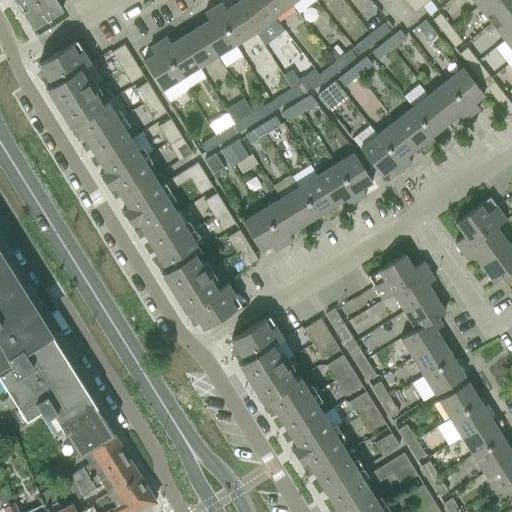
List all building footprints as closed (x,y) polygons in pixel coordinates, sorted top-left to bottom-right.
[(15,0),(32,28),(62,9),(56,0),(15,0)] [(257,0),(238,0),(235,3),(255,32),(272,18),(257,0)] [(286,0),(257,0),(272,18),(290,5),(286,0)] [(286,0),(290,5),(297,14),(315,1),(314,0),(286,0)] [(415,0),(409,6),(414,13),(429,1),(428,0),(415,0)] [(511,0),(485,0),(477,7),(490,24),(511,6),(511,0)] [(221,2),(213,7),(236,44),(255,32),(235,3),(226,9),(221,2)] [(511,6),(490,24),(503,41),(511,34),(511,6)] [(208,20),(199,26),(217,55),(236,44),(213,7),(204,13),(208,20)] [(432,19),(431,19),(443,34),(444,33),(446,31),(451,28),(439,13),(432,19)] [(416,26),(429,42),(437,35),(424,20),(416,26)] [(384,23),(370,34),(375,41),(389,30),(384,23)] [(199,26),(180,37),(199,67),(217,55),(199,26)] [(444,33),(443,34),(454,48),(455,47),(457,45),(462,41),(451,28),(446,31),(444,33)] [(399,30),(385,41),(392,49),(406,38),(399,30)] [(375,41),(370,34),(355,46),(361,52),(375,41)] [(511,34),(503,41),(511,52),(511,34)] [(166,37),(157,42),(180,78),(199,67),(180,37),(170,43),(166,37)] [(38,76),(58,107),(90,86),(79,69),(90,63),(76,40),(38,64),(44,72),(38,76)] [(392,49),(385,41),(371,52),(377,60),(392,49)] [(153,54),(143,61),(153,78),(161,90),(169,102),(187,91),(180,78),(157,42),(149,47),(153,54)] [(123,44),(111,52),(130,83),(143,75),(123,44)] [(467,48),(459,54),(469,68),(478,61),(467,48)] [(350,50),(335,62),(340,69),(355,57),(350,50)] [(365,56),(351,68),(357,76),(372,64),(365,56)] [(478,61),(469,68),(481,82),(489,75),(478,61)] [(340,69),(335,62),(321,72),(327,79),(340,69)] [(462,67),(445,81),(471,114),(479,108),(474,102),(484,95),(462,67)] [(357,76),(351,68),(337,79),(344,87),(357,76)] [(134,89),(153,120),(166,112),(146,81),(134,89)] [(304,81),(293,88),(298,95),(309,88),(304,81)] [(445,81),(428,94),(449,122),(458,115),(463,121),(471,114),(445,81)] [(485,88),(496,102),(504,95),(493,81),(485,88)] [(317,95),(323,103),(340,89),(334,82),(317,95)] [(90,86),(58,107),(77,138),(82,135),(83,136),(115,115),(118,120),(127,114),(124,109),(114,95),(106,100),(101,103),(90,86)] [(298,95),(293,88),(274,100),(278,107),(298,95)] [(428,94),(411,108),(432,135),(449,122),(428,94)] [(310,95),(296,103),(301,112),(316,103),(310,95)] [(511,105),(504,95),(496,102),(507,116),(511,112),(511,105)] [(244,99),(234,105),(242,119),(236,122),(241,130),(256,121),(252,113),(244,99)] [(252,113),(256,121),(272,111),(267,103),(252,113)] [(301,112),(296,103),(281,112),(286,121),(301,112)] [(411,108),(393,121),(415,149),(432,135),(411,108)] [(115,115),(83,136),(97,158),(104,170),(99,173),(108,188),(112,193),(117,190),(121,197),(127,206),(127,207),(122,210),(131,225),(137,222),(155,251),(187,231),(164,194),(189,179),(199,195),(212,187),(197,162),(159,185),(153,176),(141,157),(153,150),(141,132),(130,139),(118,120),(115,115)] [(275,116),(258,127),(263,135),(280,125),(275,116)] [(170,118),(157,126),(176,157),(178,161),(179,162),(192,154),(189,149),(181,137),(170,118)] [(393,121),(376,135),(403,168),(411,162),(406,156),(415,149),(393,121)] [(229,125),(214,134),(219,143),(234,133),(229,125)] [(369,125),(351,139),(381,176),(390,168),(395,175),(403,168),(376,135),(369,125)] [(263,135),(258,127),(244,135),(250,143),(263,135)] [(219,143),(214,134),(198,145),(204,153),(219,143)] [(220,150),(230,167),(247,157),(237,140),(220,150)] [(353,152),(334,164),(357,200),(365,195),(361,188),(371,182),(353,152)] [(204,160),(213,174),(223,167),(214,153),(204,160)] [(334,164),(315,176),(334,205),(344,199),(348,206),(357,200),(334,164)] [(315,176),(297,187),(315,217),(334,205),(315,176)] [(297,187),(278,199),(297,228),(315,217),(297,187)] [(203,201),(222,231),(235,223),(216,193),(203,201)] [(454,243),(460,252),(495,227),(505,219),(489,197),(454,223),(463,236),(454,243)] [(278,199),(261,210),(283,246),(292,241),(288,234),(297,228),(278,199)] [(283,246),(261,210),(242,221),(260,251),(271,244),(275,251),(283,246)] [(472,255),(480,265),(507,244),(495,227),(460,252),(466,259),(472,255)] [(226,237),(245,268),(258,260),(239,229),(226,237)] [(153,261),(174,294),(207,274),(194,254),(200,251),(187,231),(155,251),(159,257),(153,261)] [(492,282),(500,277),(511,267),(511,250),(507,244),(480,265),(492,282)] [(82,452),(83,453),(114,434),(76,375),(61,351),(48,330),(20,285),(0,253),(0,378),(25,419),(40,409),(44,417),(52,412),(79,454),(82,452)] [(381,300),(391,293),(428,271),(422,261),(412,268),(403,254),(366,277),(381,300)] [(511,280),(511,267),(500,277),(505,284),(511,280)] [(253,278),(258,289),(271,283),(266,271),(253,278)] [(391,293),(403,311),(432,293),(426,283),(433,279),(428,271),(391,293)] [(207,274),(174,294),(192,323),(197,320),(202,328),(240,305),(226,282),(216,289),(207,274)] [(403,311),(414,329),(414,330),(443,311),(432,293),(403,311)] [(325,314),(343,343),(352,337),(333,308),(325,314)] [(399,338),(411,357),(440,338),(434,329),(441,325),(436,317),(444,312),(443,311),(414,330),(414,329),(399,338)] [(231,351),(250,382),(282,362),(271,345),(282,338),(268,316),(230,339),(236,348),(231,351)] [(319,318),(302,328),(312,344),(329,333),(319,318)] [(329,333),(312,344),(313,345),(322,360),(338,349),(330,335),(329,333)] [(411,357),(422,375),(452,357),(440,338),(411,357)] [(347,350),(357,365),(364,360),(355,345),(347,350)] [(342,355),(325,365),(335,381),(351,370),(342,355)] [(423,376),(411,383),(422,402),(434,394),(446,386),(463,376),(452,357),(422,375),(423,376)] [(364,360),(357,365),(366,381),(374,376),(364,360)] [(282,362),(250,382),(266,408),(269,413),(274,410),(275,411),(308,391),(298,376),(293,380),(282,362)] [(351,370),(335,381),(344,397),(361,386),(351,370)] [(437,399),(449,418),(478,400),(466,381),(437,399)] [(371,387),(380,402),(387,397),(378,383),(371,387)] [(382,511),(367,488),(392,473),(399,485),(416,475),(402,452),(361,478),(308,391),(275,411),(296,445),(291,448),(300,463),(305,460),(337,511),(382,511)] [(365,392),(348,402),(358,419),(375,408),(365,392)] [(387,397),(380,402),(390,418),(397,414),(387,397)] [(449,418),(460,436),(490,418),(478,400),(449,418)] [(375,408),(358,419),(367,434),(384,423),(375,409),(375,408)] [(460,436),(472,455),(501,437),(490,418),(460,436)] [(397,430),(406,444),(414,440),(405,425),(397,430)] [(390,433),(373,443),(381,456),(398,445),(390,433)] [(71,475),(63,480),(69,491),(77,486),(127,455),(114,434),(83,453),(89,463),(71,475)] [(472,455),(483,474),(511,455),(511,454),(501,437),(472,455)] [(414,440),(406,444),(416,461),(423,456),(414,440)] [(77,486),(69,491),(74,502),(84,496),(102,484),(108,494),(105,496),(105,497),(109,494),(139,476),(127,455),(77,486)] [(495,492),(511,481),(511,455),(483,474),(495,492)] [(420,467),(429,481),(437,477),(428,462),(420,467)] [(105,497),(105,496),(95,502),(101,511),(95,511),(92,505),(80,511),(133,511),(155,501),(139,476),(109,494),(105,497)] [(437,477),(429,481),(439,498),(446,493),(437,477)] [(422,484),(405,494),(415,510),(432,500),(422,484)] [(6,487),(0,490),(0,502),(10,497),(6,487)] [(39,495),(44,504),(47,511),(75,511),(71,502),(60,508),(50,489),(39,495)] [(443,504),(448,511),(459,511),(451,499),(443,504)] [(439,511),(432,500),(415,510),(416,511),(439,511)] [(4,511),(18,511),(14,502),(2,508),(4,511)]
